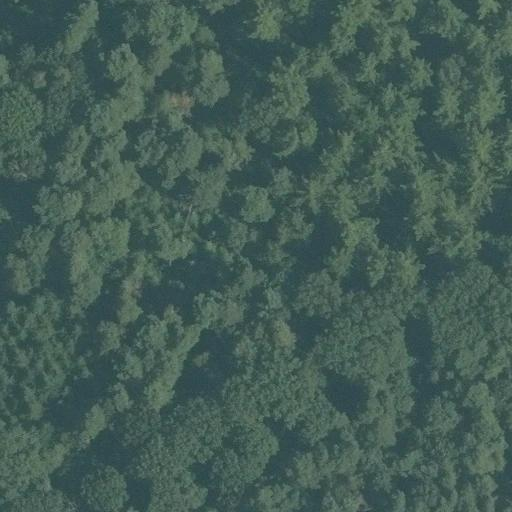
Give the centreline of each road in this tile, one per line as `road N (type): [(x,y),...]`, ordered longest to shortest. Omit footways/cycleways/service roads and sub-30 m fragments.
road 1 (track): [(207,0),(356,351)]
road 2 (track): [(356,351),(99,511)]
road 3 (track): [(356,351),(511,271)]
